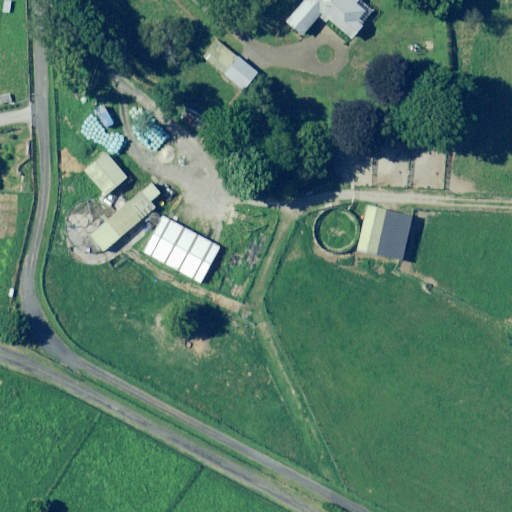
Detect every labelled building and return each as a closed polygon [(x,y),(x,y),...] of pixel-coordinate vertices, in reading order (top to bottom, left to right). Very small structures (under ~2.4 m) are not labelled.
[(375,14),(360,0),(305,0),(287,21),(303,35),(323,13),(351,40),(375,14)] [(259,74),(219,40),(204,57),(245,91),(259,74)] [(166,138),(156,122),(140,132),(150,148),(166,138)] [(128,178),(107,154),(86,171),(107,196),(128,178)] [(161,193),(153,184),(143,192),(151,202),(161,193)] [(141,196),(91,237),(103,251),(153,210),(141,196)] [(387,210),(368,206),(358,251),(377,255),(387,210)] [(221,248),(164,217),(145,253),(202,284),(221,248)]
